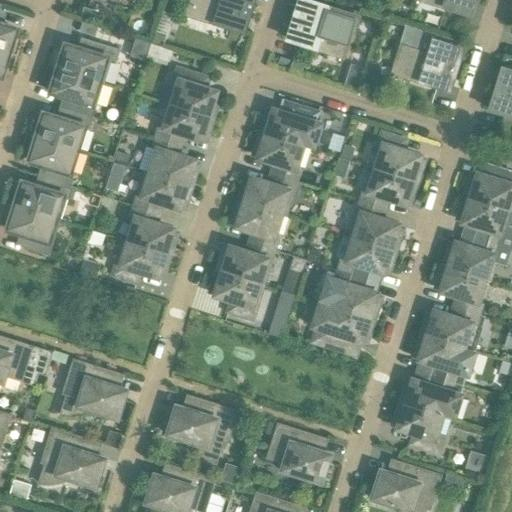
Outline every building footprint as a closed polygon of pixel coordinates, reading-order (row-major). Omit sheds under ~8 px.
[(231,29),(242,33),(252,0),(192,0),(187,15),(231,29)] [(298,0),(286,40),(341,57),(349,31),(352,32),(358,11),(334,4),(332,9),(301,0),(298,0)] [(417,0),(471,17),(476,0),(417,0)] [(81,20),(93,24),(96,14),(84,11),(81,20)] [(79,32),(93,36),(96,27),(82,23),(79,32)] [(0,51),(13,55),(13,54),(10,53),(14,41),(11,40),(14,30),(0,25),(0,51)] [(393,74),(436,88),(448,91),(461,50),(457,49),(459,43),(405,25),(399,44),(402,46),(393,74)] [(51,66),(51,67),(103,83),(110,61),(115,63),(119,50),(87,40),(83,51),(64,45),(61,56),(57,55),(54,67),(51,66)] [(0,75),(3,66),(6,67),(10,55),(12,56),(13,55),(0,51),(0,75)] [(68,98),(65,109),(92,118),(103,83),(51,67),(51,68),(53,69),(49,81),(53,82),(49,92),(68,98)] [(166,104),(171,106),(171,105),(211,118),(216,101),(212,100),(214,93),(198,88),(201,77),(177,69),(166,104)] [(499,114),(511,117),(511,72),(501,69),(488,110),(499,114)] [(300,146),(310,149),(321,114),(292,105),(284,103),(280,114),(273,111),(270,118),(266,117),(261,133),(301,146),(300,146)] [(159,127),(155,138),(179,145),(183,135),(199,140),(201,133),(205,134),(211,118),(171,105),(171,106),(164,129),(159,127)] [(30,135),(29,136),(75,150),(83,128),(88,130),(92,118),(65,109),(62,120),(42,114),(39,125),(36,124),(32,136),(30,135)] [(274,163),(271,174),(295,182),(298,171),(293,169),(300,146),(301,146),(261,133),(256,150),(260,151),(258,158),(274,163)] [(382,146),(375,169),(415,182),(420,165),(416,164),(418,157),(402,152),(405,141),(381,133),(378,144),(382,146)] [(47,167),(43,178),(70,186),(74,174),(68,173),(75,150),(29,136),(29,137),(31,138),(28,149),(31,150),(28,161),(47,167)] [(157,150),(150,173),(149,174),(189,186),(194,170),(190,168),(192,161),(176,156),(179,145),(155,138),(152,149),(157,150)] [(126,168),(129,160),(117,156),(114,165),(126,168)] [(465,198),(510,212),(511,204),(511,174),(510,174),(511,170),(486,162),(485,165),(481,164),(477,176),(475,182),(470,181),(465,198)] [(363,191),(359,202),(384,210),(387,199),(403,204),(405,197),(410,198),(415,182),(375,169),(368,193),(363,191)] [(145,172),(134,207),(158,214),(161,203),(177,208),(180,202),(184,203),(189,186),(149,174),(150,173),(145,172)] [(244,186),(239,202),(279,214),(279,215),(284,217),(295,182),(271,174),(267,185),(251,180),(249,187),(244,186)] [(8,204),(59,221),(66,198),(72,200),(76,188),(70,186),(43,178),(40,189),(21,183),(17,193),(14,192),(10,204),(8,204)] [(478,228),(475,238),(499,246),(510,212),(465,198),(460,214),(464,216),(462,223),(478,228)] [(252,232),(249,243),(273,250),(276,240),(272,238),(279,215),(279,214),(239,202),(234,219),(238,220),(236,227),(252,232)] [(348,237),(353,239),(353,238),(393,251),(399,234),(394,233),(396,226),(380,221),(384,210),(359,202),(348,237)] [(59,221),(8,204),(7,205),(10,206),(6,218),(9,219),(6,230),(25,236),(21,248),(48,256),(59,221)] [(135,219),(128,242),(128,243),(168,255),(173,238),(168,237),(171,230),(154,225),(158,214),(134,207),(130,218),(135,219)] [(341,260),(338,271),(378,284),(384,266),(388,267),(393,251),(353,238),(353,239),(346,261),(341,260)] [(449,250),(443,266),(483,279),(483,280),(488,281),(499,246),(475,238),(471,249),(455,244),(453,251),(449,250)] [(128,243),(128,242),(123,240),(112,276),(136,283),(140,272),(156,277),(158,270),(162,272),(168,255),(128,243)] [(223,254),(218,271),(257,283),(258,283),(265,260),(270,261),(273,250),(249,243),(246,254),(229,249),(227,256),(223,254)] [(288,270),(301,274),(305,261),(292,257),(288,270)] [(456,296),(453,307),(477,315),(481,304),(476,302),(483,280),(483,279),(443,266),(438,283),(442,284),(440,291),(456,296)] [(257,283),(218,271),(212,287),(217,289),(215,296),(231,301),(227,314),(253,323),(257,309),(255,308),(262,284),(258,283),(257,283)] [(377,303),(372,301),(378,284),(338,271),(334,282),(328,280),(320,304),(332,307),(372,319),(377,303)] [(332,307),(320,304),(313,327),(317,328),(312,343),(354,356),(359,341),(360,341),(362,335),(366,336),(372,319),(332,307)] [(422,335),(473,351),(475,352),(482,328),(474,326),(477,315),(453,307),(450,318),(433,313),(431,320),(427,318),(422,335)] [(287,316),(276,313),(273,323),(284,327),(287,316)] [(420,360),(416,371),(462,386),(473,351),(422,335),(416,352),(421,353),(419,360),(420,360)] [(0,382),(2,384),(4,376),(20,381),(34,385),(37,374),(45,376),(50,360),(52,354),(31,347),(0,337),(0,382)] [(61,415),(71,416),(80,414),(89,411),(116,420),(125,391),(118,388),(121,376),(73,360),(62,394),(66,395),(60,415),(61,415)] [(462,386),(416,371),(413,382),(412,382),(410,388),(405,387),(400,404),(451,420),(462,386)] [(166,435),(193,444),(198,451),(205,458),(213,463),(215,464),(221,444),(225,445),(235,411),(186,396),(182,409),(175,406),(166,435)] [(451,420),(400,404),(395,420),(399,422),(397,429),(413,434),(410,445),(434,452),(437,441),(433,440),(435,432),(446,436),(451,420)] [(0,445),(9,416),(0,412),(0,445)] [(282,463),(280,471),(320,484),(329,455),(322,452),(326,440),(269,422),(265,434),(273,436),(266,458),(282,463)] [(40,463),(44,464),(38,483),(40,484),(49,484),(59,483),(67,480),(94,488),(104,459),(96,457),(100,444),(51,429),(40,463)] [(423,511),(425,508),(429,509),(439,476),(391,460),(387,473),(379,470),(370,499),(397,508),(399,511),(423,511)] [(144,504),(170,511),(203,511),(214,480),(165,465),(161,477),(153,475),(144,504)] [(442,484),(460,490),(463,478),(446,473),(442,484)] [(302,511),(304,508),(255,493),(249,511),(302,511)]
